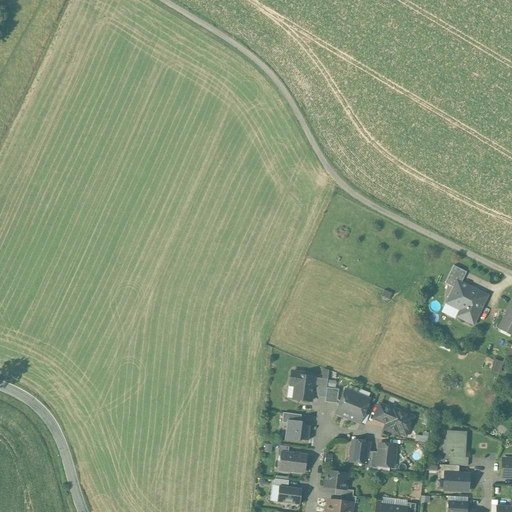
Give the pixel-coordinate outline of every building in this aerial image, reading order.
[(365,274),(369,263),(353,257),(348,267),(365,274)] [(466,273),(453,266),(445,284),(454,288),(457,281),(461,283),(466,273)] [(478,293),(466,288),(467,286),(461,283),(457,281),(454,288),(446,304),(460,311),(457,317),(473,325),(477,317),(476,316),(486,296),(478,293)] [(511,300),(498,329),(511,335),(511,300)] [(304,374),(291,373),(290,385),(295,386),(293,400),(311,402),(313,387),(314,378),(303,377),(304,374)] [(328,380),(314,378),(313,387),(315,388),(318,397),(325,398),(327,388),(328,380)] [(339,390),(327,388),(325,398),(325,402),(337,404),(340,405),(341,402),(337,400),(339,390)] [(368,400),(345,391),(341,402),(340,405),(336,414),(359,423),(368,400)] [(412,418),(393,410),(393,411),(380,405),(374,418),(387,424),(389,428),(388,431),(397,434),(407,430),(406,425),(410,423),(412,418)] [(301,415),(283,413),(282,423),(287,424),(287,421),(300,422),(301,415)] [(300,422),(287,421),(287,424),(285,441),(299,442),(299,440),(308,441),(310,427),(301,426),(302,423),(300,422)] [(466,433),(447,431),(446,441),(444,441),(443,453),(450,454),(450,457),(465,458),(466,433)] [(422,436),(415,435),(415,441),(427,442),(428,432),(422,432),(422,436)] [(368,443),(353,441),(352,447),(351,447),(350,455),(351,455),(350,463),(365,464),(367,451),(368,443)] [(395,446),(380,444),(379,453),(377,466),(392,468),(393,461),(394,461),(395,452),(394,452),(395,446)] [(289,447),(279,446),(278,454),(282,455),(282,453),(288,454),(289,447)] [(373,452),(367,451),(365,464),(365,468),(371,469),(371,468),(373,452)] [(288,454),(282,453),(282,455),(280,468),(286,468),(288,471),(304,473),(306,456),(288,454)] [(465,458),(450,457),(449,466),(459,466),(467,467),(468,458),(465,458)] [(511,459),(504,459),(502,461),(501,477),(511,477),(511,459)] [(449,466),(441,465),(440,479),(444,479),(444,473),(458,474),(459,466),(449,466)] [(347,474),(327,472),(325,488),(335,489),(345,490),(347,474)] [(458,474),(444,473),(444,479),(444,490),(468,492),(468,475),(458,474)] [(289,481),(275,479),(274,486),(279,487),(288,488),(289,481)] [(288,488),(279,487),(277,502),(300,505),(302,490),(288,488)] [(345,490),(335,489),(335,495),(340,496),(353,497),(353,491),(345,490)] [(353,497),(340,496),(340,502),(352,503),(355,504),(356,497),(353,497)] [(340,502),(329,500),(327,511),(351,511),(352,503),(340,502)] [(414,511),(416,504),(408,503),(407,509),(406,511),(414,511)] [(466,504),(449,503),(447,511),(452,511),(453,511),(466,511),(466,504)]
